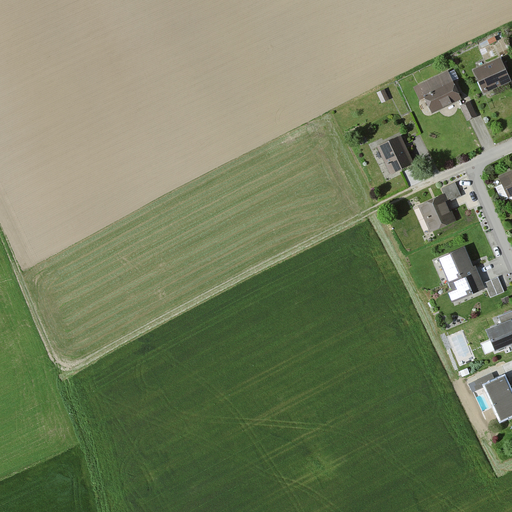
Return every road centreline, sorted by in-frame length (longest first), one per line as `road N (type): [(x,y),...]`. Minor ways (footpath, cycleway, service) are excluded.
road 1 (track): [(412,189),(58,376)]
road 2 (track): [(0,238),(82,437),(103,511)]
road 3 (residential): [(511,261),(474,170),(511,145)]
